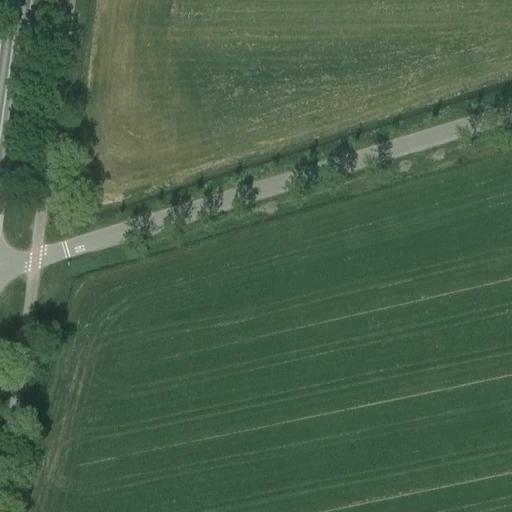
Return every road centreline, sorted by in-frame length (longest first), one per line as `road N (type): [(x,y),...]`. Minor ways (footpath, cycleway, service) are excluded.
road 1 (unclassified): [(33,264),(511,131)]
road 2 (secondary): [(0,153),(20,0)]
